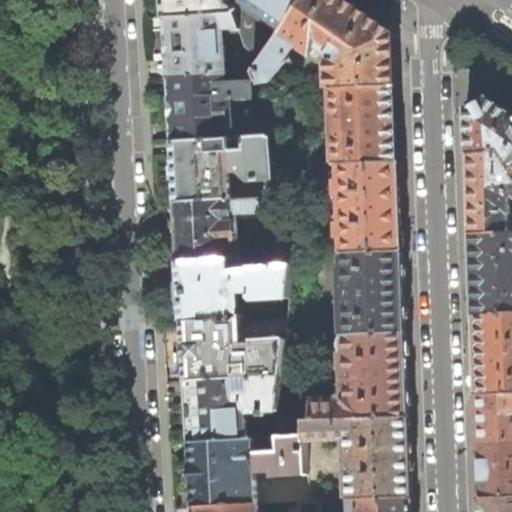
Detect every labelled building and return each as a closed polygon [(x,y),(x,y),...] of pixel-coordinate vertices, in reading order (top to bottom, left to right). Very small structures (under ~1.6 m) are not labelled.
[(165,0),(167,19),(235,14),(239,10),(225,0),(165,0)] [(245,0),(239,10),(235,14),(242,30),(247,46),(266,60),(308,0),(245,0)] [(357,7),(347,0),(308,0),(266,60),(257,73),(260,83),(272,82),(295,48),(301,47),(314,55),(321,47),(322,50),(325,52),(329,53),(334,53),(334,55),(330,60),(331,90),(335,90),(397,88),(396,34),(357,7)] [(168,47),(170,78),(224,75),(228,75),(226,45),(221,45),(221,35),(224,31),(242,30),(235,14),(167,19),(168,47)] [(173,122),(174,143),(233,140),(231,101),(255,100),(254,84),(225,86),(224,75),(170,78),(172,99),(171,101),(171,110),(172,121),(173,122)] [(399,121),(397,88),(335,90),(338,165),(342,165),(400,162),(399,121)] [(469,111),(471,154),(501,153),(511,171),(511,114),(491,100),(469,111)] [(275,124),(244,126),(244,139),(246,139),(272,137),(280,137),(275,124)] [(176,176),(178,204),(233,200),(232,172),(240,172),(253,182),(275,181),(272,137),(246,139),(247,150),(234,151),(233,140),(174,143),(176,176)] [(472,200),(473,235),(509,234),(509,216),(511,215),(511,199),(511,198),(511,171),(501,153),(471,154),(472,200)] [(402,206),(400,162),(342,165),(345,254),(404,252),(402,206)] [(181,242),(182,263),(232,260),(240,260),(239,238),(235,238),(234,219),(264,217),(264,199),(233,200),(178,204),(179,222),(178,224),(179,232),(179,241),(181,242)] [(475,281),(476,314),(511,313),(511,233),(509,234),(473,235),(475,281)] [(405,283),(404,252),(345,254),(346,268),(342,268),(345,335),(407,332),(405,283)] [(184,293),(185,323),(242,319),(241,294),(252,293),(252,298),(256,302),(289,299),(292,268),(293,266),(291,263),(289,266),(251,269),(250,271),(233,272),(232,260),(182,263),(184,293)] [(478,362),(480,394),(511,392),(511,313),(476,314),(478,362)] [(187,356),(189,383),(239,380),(238,368),(251,367),(252,379),(285,377),(288,340),(256,342),(256,345),(244,345),(242,319),(185,323),(187,356)] [(408,369),(407,332),(345,335),(345,336),(342,340),(342,351),(345,354),(347,396),(340,401),(314,401),(315,422),(409,417),(408,369)] [(191,415),(192,443),(249,440),(248,412),(282,411),(285,377),(252,379),(253,390),(240,391),(239,380),(189,383),(191,415)] [(481,421),(481,443),(511,441),(511,392),(480,394),(481,421)] [(411,451),(409,417),(315,422),(308,422),(308,437),(308,440),(349,439),(352,499),(360,499),(413,497),(411,451)] [(196,508),(197,508),(260,504),(258,473),(275,473),(276,477),(309,475),(308,440),(308,437),(281,438),(281,452),(257,453),(256,440),(249,440),(192,443),(194,464),(183,465),(184,476),(185,487),(195,486),(196,508)] [(482,478),(483,499),(511,497),(511,441),(481,443),(482,478)] [(413,511),(413,497),(360,499),(360,511),(413,511)] [(483,511),(511,511),(511,497),(483,499),(483,511)] [(320,511),(319,501),(301,502),(302,511),(320,511)]
